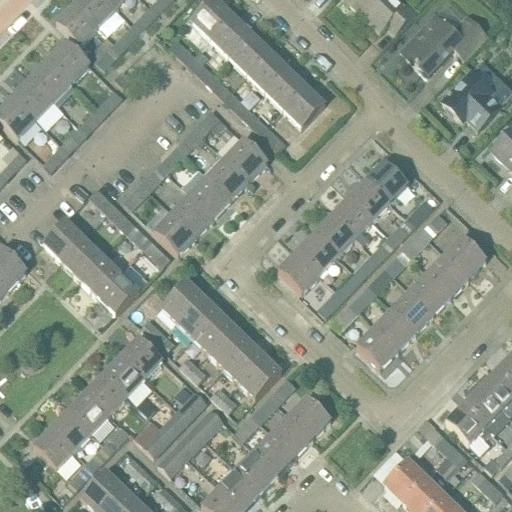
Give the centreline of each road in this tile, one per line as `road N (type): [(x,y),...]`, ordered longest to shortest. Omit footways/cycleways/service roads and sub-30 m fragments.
road 1 (residential): [(511,292),(397,414),(372,413),(238,279),(245,252),(299,193)]
road 2 (residential): [(12,237),(176,74),(299,193)]
road 3 (residential): [(511,251),(377,111)]
road 4 (residential): [(273,0),(377,111)]
